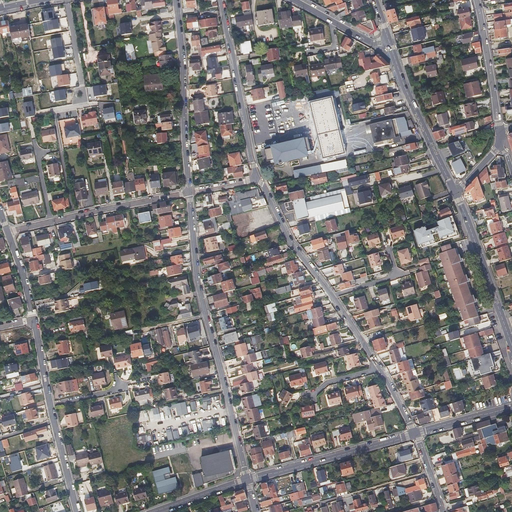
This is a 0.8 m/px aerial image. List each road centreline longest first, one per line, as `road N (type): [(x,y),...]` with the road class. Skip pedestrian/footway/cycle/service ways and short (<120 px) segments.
road 1 (residential): [(415,433),(255,179)]
road 2 (residential): [(247,479),(194,277),(189,191)]
road 3 (residential): [(189,191),(176,0)]
road 4 (residential): [(8,232),(189,191)]
road 5 (residential): [(255,179),(221,0)]
road 6 (residential): [(415,433),(247,479)]
road 7 (tertiary): [(456,194),(388,40)]
road 8 (tertiary): [(511,345),(456,194)]
road 9 (residential): [(476,0),(499,129)]
road 10 (residential): [(309,505),(430,472)]
